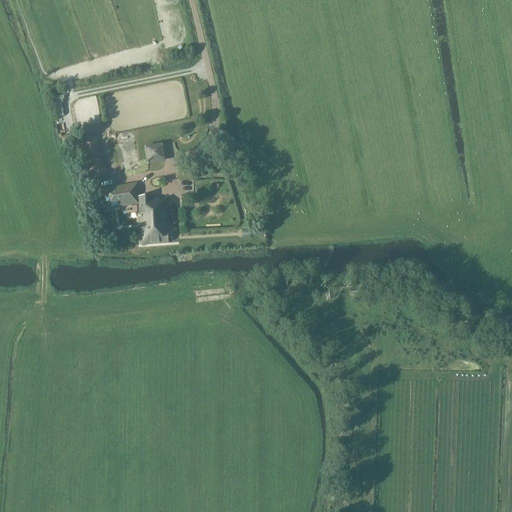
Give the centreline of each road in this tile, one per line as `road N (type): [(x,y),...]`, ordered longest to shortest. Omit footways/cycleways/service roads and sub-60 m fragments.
road 1 (track): [(104,511),(48,343),(42,298),(49,170),(0,26)]
road 2 (track): [(190,0),(205,65),(68,96)]
